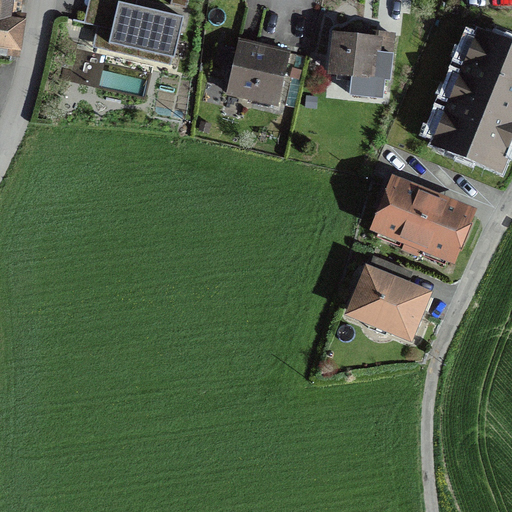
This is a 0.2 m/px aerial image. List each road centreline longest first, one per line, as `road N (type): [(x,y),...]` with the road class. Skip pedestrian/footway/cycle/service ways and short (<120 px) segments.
road 1 (residential): [(427,511),(427,380),(511,205)]
road 2 (residential): [(0,165),(32,75),(41,0)]
